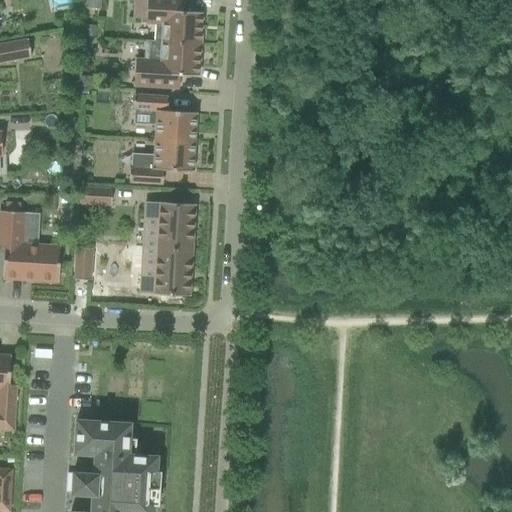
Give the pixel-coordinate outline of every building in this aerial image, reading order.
[(52,0),(55,9),(74,5),(72,0),(52,0)] [(202,13),(181,12),(181,0),(134,0),(133,18),(145,19),(145,24),(155,24),(154,42),(200,45),(202,13)] [(0,63),(29,59),(26,40),(0,44),(0,63)] [(200,45),(154,42),(144,41),(144,42),(150,43),(149,61),(135,60),(133,86),(178,89),(179,76),(198,77),(200,45)] [(155,125),(154,140),(194,143),(196,113),(166,111),(167,97),(134,95),(133,110),(134,110),(133,124),(155,125)] [(192,172),(194,143),(154,140),(153,155),(131,154),(130,168),(129,168),(129,183),(162,185),(163,170),(192,172)] [(111,189),(80,187),(79,205),(110,206),(111,189)] [(145,202),(142,248),(191,251),(194,205),(158,203),(145,202)] [(25,213),(0,211),(0,247),(3,248),(2,279),(57,283),(60,247),(23,244),(25,213)] [(90,280),(92,249),(76,248),(74,280),(90,280)] [(189,297),(191,251),(142,248),(139,293),(152,294),(189,297)] [(0,429),(13,431),(15,386),(8,385),(10,356),(0,355),(0,429)] [(152,511),(153,504),(146,504),(147,488),(158,489),(159,488),(147,487),(148,472),(155,472),(156,457),(127,455),(129,424),(76,420),(74,453),(94,455),(93,474),(72,473),(71,493),(91,495),(90,511),(152,511)] [(0,511),(8,511),(11,470),(0,469),(0,511)]
